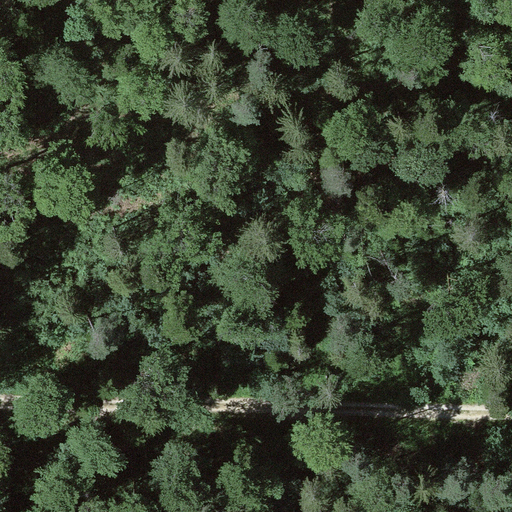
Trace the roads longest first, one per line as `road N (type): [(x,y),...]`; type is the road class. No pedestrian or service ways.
road 1 (track): [(0,160),(36,143),(511,45)]
road 2 (track): [(511,414),(0,397)]
